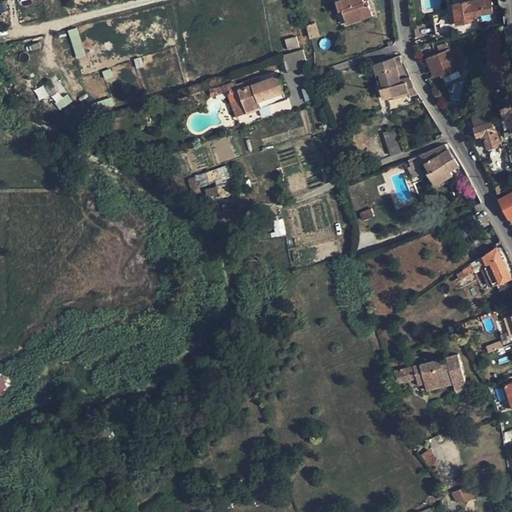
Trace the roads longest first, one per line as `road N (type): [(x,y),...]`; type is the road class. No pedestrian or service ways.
road 1 (residential): [(511,246),(421,84),(399,0)]
road 2 (unknown): [(453,511),(454,489),(408,396)]
